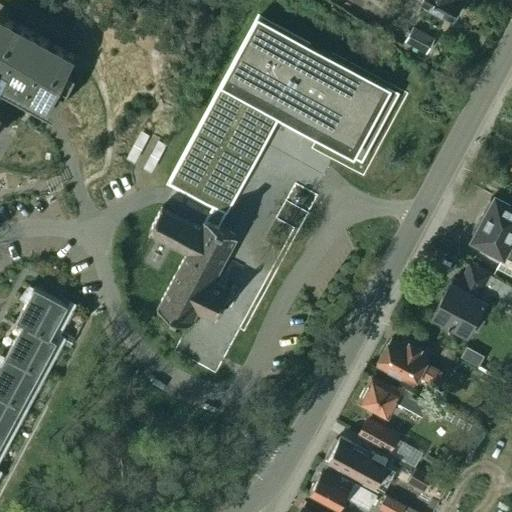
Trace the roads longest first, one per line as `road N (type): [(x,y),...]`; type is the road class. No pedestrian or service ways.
road 1 (residential): [(222,398),(254,369),(291,286),(339,222),(382,209),(417,219)]
road 2 (tertiary): [(292,455),(417,219)]
road 3 (residential): [(222,398),(147,360),(113,308),(87,236)]
road 4 (tertiary): [(417,219),(511,43)]
road 5 (residential): [(87,236),(149,197),(201,214)]
